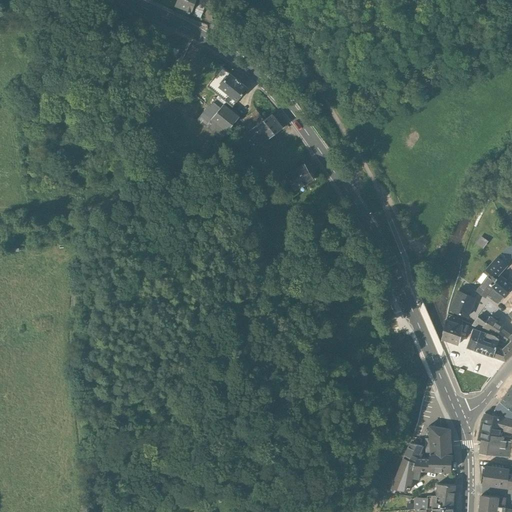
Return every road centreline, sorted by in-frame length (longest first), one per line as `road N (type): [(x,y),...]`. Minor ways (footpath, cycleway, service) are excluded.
road 1 (secondary): [(127,0),(220,48),(291,111),(377,241),(456,415)]
road 2 (track): [(81,511),(72,297),(84,243),(103,207)]
